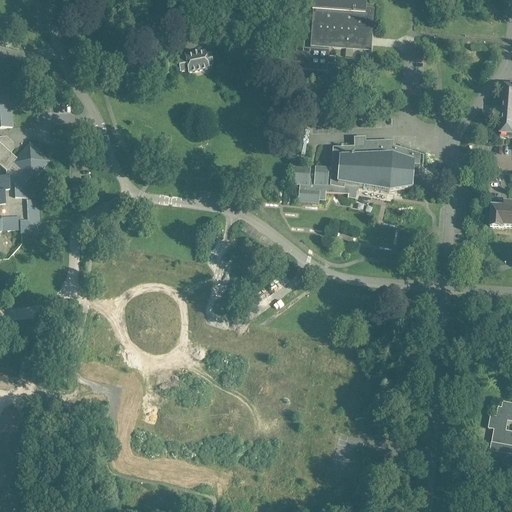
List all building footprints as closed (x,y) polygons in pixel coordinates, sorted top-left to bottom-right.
[(311,0),(311,12),(312,12),(310,48),(310,51),(284,49),(282,71),(327,74),(327,67),(334,67),(335,60),(328,59),(328,53),(328,50),(371,53),(374,10),(366,9),(366,0),(311,0)] [(179,75),(187,73),(188,76),(209,72),(208,69),(213,68),(210,55),(205,56),(205,53),(198,54),(197,54),(191,55),(191,56),(184,57),(184,61),(177,62),(179,75)] [(235,61),(234,68),(245,69),(246,61),(235,61)] [(511,86),(511,87),(504,86),(503,96),(500,136),(508,137),(508,139),(511,139),(511,86)] [(0,170),(8,179),(36,181),(37,162),(12,161),(13,137),(0,136),(0,126),(12,127),(13,106),(0,104),(0,170)] [(321,104),(316,110),(323,115),(328,109),(321,104)] [(392,142),(365,143),(365,139),(353,139),(353,144),(353,148),(332,149),(331,165),(330,170),(330,175),(328,175),(328,169),(320,169),(319,169),(315,168),(314,168),(314,171),(310,171),(309,171),(309,170),(293,169),(292,186),(299,187),(298,191),(297,204),(318,206),(318,202),(324,202),(325,194),(347,196),(347,199),(355,200),(357,188),(388,194),(391,194),(411,190),(412,176),(418,177),(418,166),(419,156),(392,147),(392,143),(392,142)] [(10,184),(10,199),(29,199),(29,183),(10,184)] [(0,233),(1,232),(37,231),(36,202),(27,203),(24,206),(25,226),(16,217),(0,218),(0,233)] [(511,205),(504,205),(504,209),(492,209),(490,232),(504,233),(505,231),(511,231),(511,205)] [(146,358),(131,356),(141,292),(185,299),(188,285),(181,284),(182,279),(172,278),(173,270),(112,260),(96,364),(129,370),(144,372),(146,358)] [(332,449),(348,364),(278,351),(267,355),(265,363),(266,365),(259,367),(311,377),(299,444),(294,445),(283,443),(281,450),(274,449),(279,464),(279,467),(281,467),(285,479),(323,486),(331,483),(325,468),(330,443),(332,449)] [(248,370),(250,358),(239,357),(238,369),(248,370)] [(511,405),(503,404),(502,410),(498,409),(497,419),(491,418),(488,431),(494,432),(492,445),(490,454),(511,457),(511,405)] [(342,416),(340,436),(358,438),(360,418),(342,416)]
